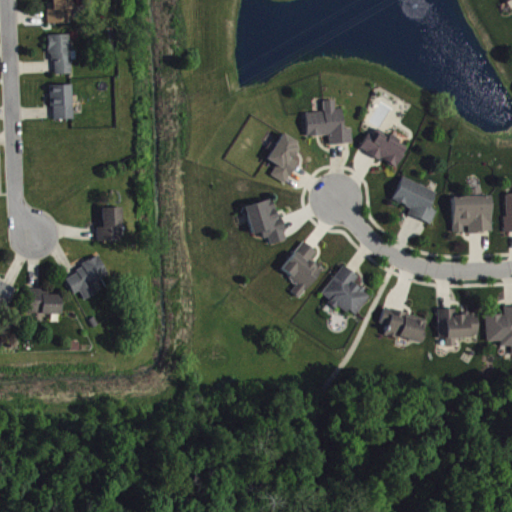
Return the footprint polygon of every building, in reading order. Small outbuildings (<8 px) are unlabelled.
[(71,0),(52,0),(53,9),(48,9),(49,30),(73,29),(71,0)] [(52,81),(72,80),(71,40),(52,41),(52,81)] [(53,126),(74,125),(73,91),(52,91),(53,126)] [(307,143),(330,142),(330,151),(353,150),(353,135),(344,135),(344,115),(336,116),(336,106),(324,107),(324,119),(307,119),(307,143)] [(408,152),(389,143),(374,135),(363,157),(397,174),(408,152)] [(278,171),(272,182),(287,190),(299,168),(295,166),(303,152),(282,141),(268,166),(278,171)] [(393,207),(411,214),(409,221),(432,231),(437,217),(430,214),(437,197),(402,183),(393,207)] [(452,204),(453,238),(466,238),(466,239),(492,238),(491,202),(452,204)] [(252,240),(265,237),(269,252),(286,247),(274,204),(245,213),(252,240)] [(98,248),(123,247),(121,214),(102,214),(102,227),(100,228),(100,234),(97,234),(98,248)] [(324,275),(312,265),(318,259),(304,248),(282,276),(299,290),(292,298),(300,304),(324,275)] [(85,307),(99,300),(94,289),(109,282),(101,264),(65,281),(74,301),(81,297),(85,307)] [(358,283),(343,271),(321,301),(337,314),(339,311),(355,323),(370,302),(353,289),(358,283)] [(0,313),(5,316),(16,294),(3,288),(1,292),(0,292),(0,313)] [(60,320),(61,301),(42,301),(42,295),(27,295),(27,320),(60,320)] [(511,313),(504,314),(504,321),(485,322),(486,348),(500,348),(500,353),(511,353),(511,362),(511,361),(511,313)] [(422,350),(428,325),(385,314),(381,330),(388,332),(386,341),(422,350)] [(477,319),(455,320),(455,315),(438,316),(439,345),(445,345),(445,353),(455,353),(455,344),(478,343),(477,319)]
